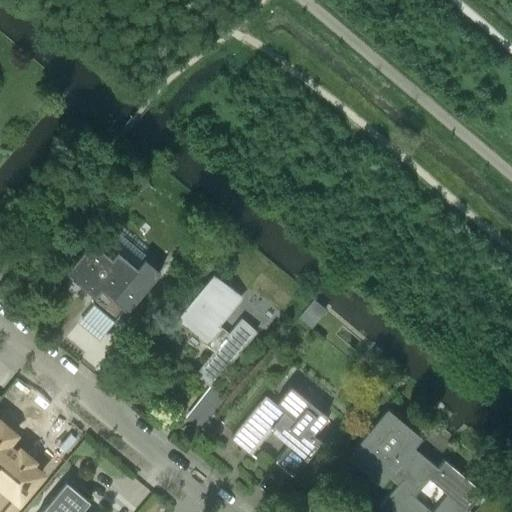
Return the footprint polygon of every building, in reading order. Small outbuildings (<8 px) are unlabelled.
[(85,246),(64,271),(92,296),(91,297),(90,299),(91,301),(91,302),(92,304),(114,322),(159,271),(145,259),(137,268),(116,250),(110,256),(96,245),(94,248),(93,247),(92,247),(91,247),(89,247),(88,248),(85,246)] [(173,317),(189,330),(193,325),(218,345),(194,373),(209,386),(256,330),(240,317),(227,334),(216,325),(241,296),(211,271),(173,317)] [(290,389),(276,405),(265,395),(229,437),(230,438),(233,434),(241,441),(238,444),(249,454),(273,426),(291,441),(274,461),(291,475),(320,440),(314,435),(327,419),(290,389)] [(456,511),(462,506),(465,509),(481,490),(442,458),(436,466),(411,445),(418,437),(383,409),(347,452),(382,481),(388,474),(397,482),(380,503),(379,504),(378,506),(378,507),(378,509),(378,510),(378,511),(456,511)] [(0,420),(0,485),(4,489),(0,494),(0,511),(6,511),(41,472),(5,443),(14,432),(0,420)] [(78,511),(87,500),(64,481),(37,511),(78,511)]
